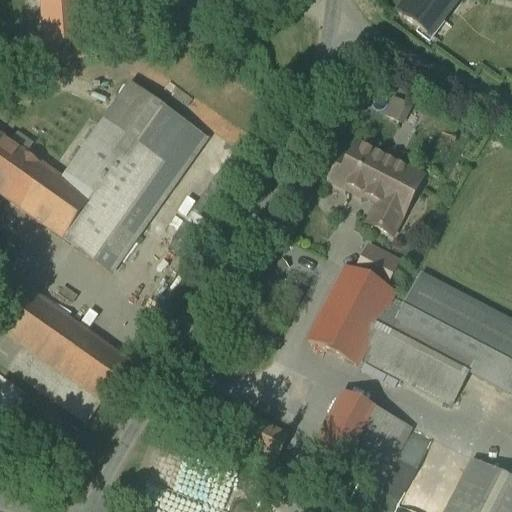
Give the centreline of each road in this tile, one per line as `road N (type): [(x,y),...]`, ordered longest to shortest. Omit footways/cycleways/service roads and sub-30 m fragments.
road 1 (unclassified): [(329,20),(304,107),(89,511)]
road 2 (unclassified): [(511,103),(329,20)]
